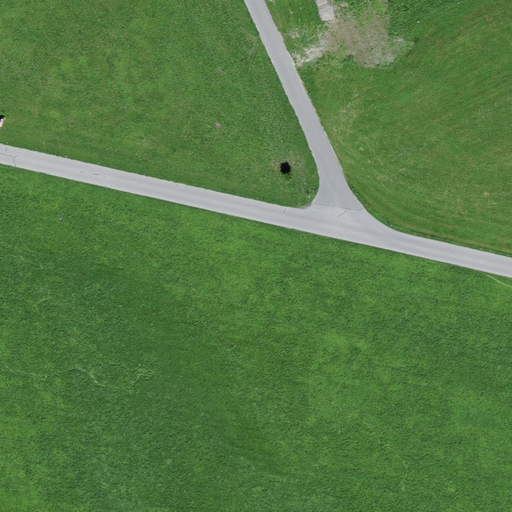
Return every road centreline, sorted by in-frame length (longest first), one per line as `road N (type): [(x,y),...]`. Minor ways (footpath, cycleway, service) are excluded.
road 1 (unclassified): [(511,260),(0,146)]
road 2 (track): [(352,223),(250,0)]
